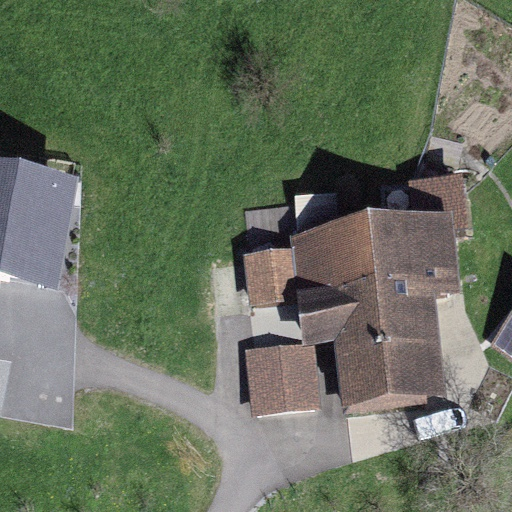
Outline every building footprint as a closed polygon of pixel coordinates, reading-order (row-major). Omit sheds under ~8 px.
[(83,202),(0,186),(0,307),(62,319),(83,202)] [(410,192),(414,239),(455,235),(456,245),(469,245),(465,189),(410,192)] [(293,262),(246,266),(251,318),(299,314),(303,354),(247,359),(253,430),(316,424),(311,371),(334,369),(341,440),(445,431),(436,322),(462,320),(456,245),(455,235),(414,239),(292,249),(293,262)] [(511,327),(492,354),(511,369),(511,327)] [(13,375),(0,372),(0,423),(4,425),(13,375)]
